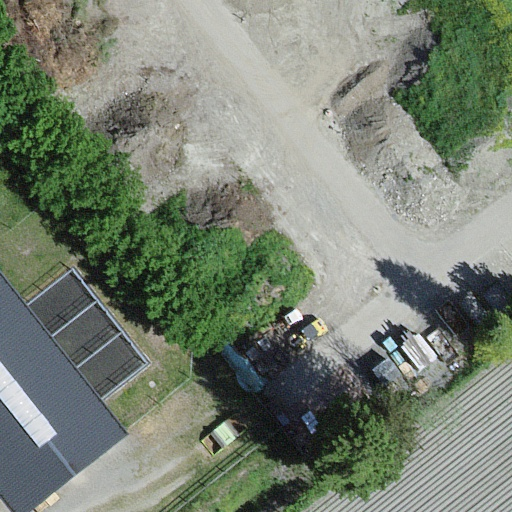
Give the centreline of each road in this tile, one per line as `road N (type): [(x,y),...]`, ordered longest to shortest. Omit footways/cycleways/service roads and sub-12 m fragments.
road 1 (track): [(429,285),(198,0)]
road 2 (track): [(511,218),(341,354)]
